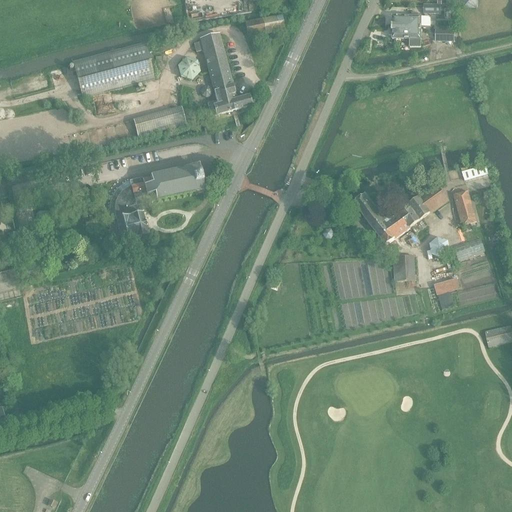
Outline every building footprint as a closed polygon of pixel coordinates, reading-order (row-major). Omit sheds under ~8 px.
[(477,0),(462,0),(463,9),(477,10),(477,0)] [(441,7),(424,7),(424,15),(441,16),(441,7)] [(391,29),(391,32),(392,32),(392,41),(410,41),(409,47),(420,47),(420,41),(420,29),(420,28),(430,28),(430,20),(428,19),(418,18),(418,15),(411,15),(411,18),(392,18),(392,26),(391,26),(391,29)] [(249,38),(285,32),(282,17),(246,24),(249,38)] [(435,43),(454,43),(455,31),(435,31),(435,43)] [(200,42),(194,44),(196,53),(203,51),(216,101),(213,102),(208,104),(209,108),(212,117),(234,112),(251,107),(249,97),(236,101),(235,98),(219,36),(200,41),(200,42)] [(82,100),(155,81),(145,44),(72,63),(82,100)] [(180,79),(192,82),(200,74),(197,62),(186,59),(178,67),(180,79)] [(210,97),(212,94),(211,90),(207,87),(202,89),(200,92),(201,96),(205,99),(210,97)] [(183,109),(134,123),(139,141),(188,128),(183,109)] [(111,223),(108,224),(113,246),(121,244),(121,246),(134,243),(148,240),(145,230),(145,226),(142,216),(140,208),(148,206),(157,204),(157,205),(158,205),(158,204),(160,203),(161,203),(163,203),(163,204),(164,203),(164,202),(166,202),(167,202),(169,201),(169,202),(170,202),(170,201),(175,200),(176,201),(177,201),(176,200),(178,199),(180,199),(182,199),(182,200),(183,199),(183,198),(185,198),(186,198),(188,197),(188,198),(189,198),(189,197),(191,197),(192,196),(194,196),(194,197),(195,197),(195,196),(199,195),(201,194),(205,194),(204,189),(205,189),(204,189),(204,187),(204,185),(203,183),(202,178),(202,177),(201,174),(201,173),(200,173),(199,168),(190,170),(190,169),(189,170),(189,171),(187,171),(186,171),(184,172),(184,171),(183,171),(183,172),(178,173),(177,172),(176,172),(177,173),(174,174),(173,174),(171,175),(171,174),(170,174),(170,175),(168,175),(167,175),(165,176),(165,175),(164,175),(164,176),(162,177),(161,177),(159,177),(159,176),(158,177),(158,178),(156,178),(155,178),(153,179),(152,178),(151,178),(152,179),(142,181),(142,179),(135,181),(130,182),(129,182),(128,183),(127,183),(126,183),(126,184),(125,184),(124,185),(123,185),(123,186),(122,186),(121,187),(120,188),(119,188),(118,190),(117,191),(116,193),(115,194),(113,196),(112,198),(111,201),(110,204),(110,207),(110,211),(110,213),(110,215),(111,223)] [(366,196),(355,204),(375,231),(386,247),(412,229),(448,202),(437,186),(415,202),(410,195),(404,200),(408,206),(405,209),(386,223),(377,210),(376,211),(374,207),(376,206),(373,201),(371,203),(366,196)] [(463,227),(476,224),(468,193),(454,197),(463,227)] [(68,219),(66,211),(54,214),(52,218),(53,222),(57,223),(68,219)] [(325,231),(323,235),(325,240),(331,240),(333,235),(331,231),(325,231)] [(16,233),(9,235),(12,249),(19,247),(16,233)] [(438,240),(431,246),(433,256),(441,259),(448,253),(447,244),(438,240)] [(480,240),(454,249),(458,261),(485,252),(480,240)] [(395,283),(415,282),(414,258),(394,259),(395,283)] [(448,288),(437,292),(442,310),(448,309),(453,307),(454,307),(453,307),(452,303),(452,302),(451,298),(450,293),(449,289),(448,288)] [(489,348),(511,342),(511,332),(511,327),(485,334),(489,348)]
